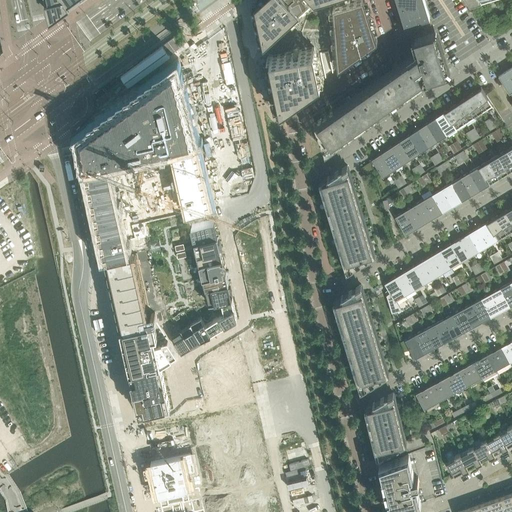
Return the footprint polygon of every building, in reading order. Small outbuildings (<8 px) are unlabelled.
[(48,0),(51,14),(71,0),(70,0),(48,0)] [(259,0),(255,4),(264,44),(267,57),(276,102),(278,111),(321,80),(325,77),(326,77),(333,72),(338,68),(377,40),(364,0),(259,0)] [(396,0),(405,26),(430,18),(424,0),(396,0)] [(409,59),(318,123),(332,143),(423,79),(417,70),(423,65),(427,79),(447,73),(434,32),(415,38),(418,49),(419,51),(419,53),(409,60),(409,59)] [(176,62),(78,134),(104,244),(116,241),(119,255),(133,252),(146,312),(155,310),(161,309),(161,311),(207,301),(193,237),(187,211),(212,205),(176,62)] [(499,75),(510,92),(511,90),(511,75),(508,69),(499,75)] [(481,87),(472,93),(483,110),(493,104),(486,94),(481,87)] [(472,93),(463,99),(474,116),(483,110),(472,93)] [(463,99),(454,105),(465,122),(474,116),(463,99)] [(454,105),(445,111),(456,128),(465,122),(454,105)] [(445,111),(436,117),(447,134),(456,128),(445,111)] [(436,117),(427,123),(438,140),(447,134),(436,117)] [(490,121),(494,127),(498,125),(493,119),(490,121)] [(427,123),(418,129),(429,146),(438,140),(427,123)] [(418,129),(408,135),(420,152),(429,146),(418,129)] [(472,132),(476,139),(480,136),(475,130),(472,132)] [(408,135),(399,140),(411,158),(420,152),(408,135)] [(399,140),(390,146),(402,163),(411,158),(399,140)] [(457,142),(454,144),(458,150),(462,148),(457,142)] [(390,146),(381,152),(393,169),(402,163),(390,146)] [(511,156),(507,149),(498,154),(509,173),(511,171),(511,156)] [(381,152),(372,159),(383,176),(393,169),(381,152)] [(438,153),(435,155),(439,162),(443,159),(438,153)] [(498,154),(489,160),(500,179),(509,173),(498,154)] [(489,160),(479,165),(491,184),(500,179),(489,160)] [(335,173),(332,174),(333,178),(323,181),(347,261),(360,257),(363,256),(364,256),(373,254),(349,173),(347,174),(346,171),(349,169),(347,166),(348,165),(342,168),(335,172),(335,173)] [(420,165),(417,167),(421,173),(425,171),(420,165)] [(479,165),(470,171),(481,190),(491,184),(479,165)] [(470,171),(461,176),(472,196),(481,190),(470,171)] [(398,178),(402,185),(406,182),(402,176),(398,178)] [(461,176),(451,182),(463,201),(472,196),(461,176)] [(451,182),(442,188),(453,207),(463,201),(451,182)] [(433,193),(444,212),(453,207),(442,188),(433,193)] [(430,189),(421,195),(424,199),(423,199),(435,218),(444,212),(433,193),(431,189),(430,189)] [(423,199),(414,204),(426,223),(435,218),(423,199)] [(414,204),(405,210),(416,229),(426,223),(414,204)] [(405,210),(395,216),(407,235),(416,229),(405,210)] [(511,220),(506,210),(497,215),(507,233),(511,229),(511,220)] [(497,215),(487,221),(498,238),(507,233),(497,215)] [(215,219),(191,224),(195,239),(218,233),(215,219)] [(487,221),(478,226),(489,244),(498,238),(487,221)] [(478,226),(469,232),(479,249),(489,244),(478,226)] [(469,232),(460,238),(470,255),(479,249),(469,232)] [(218,233),(195,239),(195,240),(197,250),(198,252),(221,246),(221,244),(222,244),(221,237),(219,238),(218,233)] [(460,238),(450,243),(461,261),(470,255),(460,238)] [(450,243),(441,249),(451,266),(461,261),(450,243)] [(221,246),(198,252),(200,261),(223,256),(223,252),(222,247),(221,247),(221,246)] [(441,249),(432,254),(442,272),(451,266),(441,249)] [(133,252),(105,258),(105,259),(121,328),(148,322),(147,318),(146,313),(133,253),(133,252)] [(432,254),(422,260),(433,277),(442,272),(432,254)] [(223,256),(200,261),(203,275),(227,270),(223,256)] [(422,260),(413,265),(424,283),(433,277),(422,260)] [(413,265),(404,271),(414,288),(424,283),(413,265)] [(227,270),(203,275),(206,286),(206,287),(226,282),(229,281),(227,270)] [(404,271),(395,276),(405,294),(414,288),(404,271)] [(395,276),(385,282),(390,292),(387,295),(392,312),(395,311),(396,311),(402,309),(396,299),(405,294),(395,276)] [(226,282),(206,287),(209,302),(218,300),(222,299),(229,297),(227,289),(228,289),(232,288),(231,282),(226,284),(226,282)] [(511,285),(510,282),(501,287),(511,306),(511,305),(511,285)] [(352,289),(349,292),(345,294),(346,297),(337,300),(361,380),(374,376),(378,375),(387,373),(363,292),(360,290),(363,288),(363,287),(361,285),(362,284),(361,284),(356,287),(352,289)] [(501,287),(491,292),(502,312),(511,306),(501,287)] [(491,292),(481,297),(492,317),(502,312),(491,292)] [(221,314),(206,323),(211,333),(237,317),(233,297),(222,299),(224,312),(221,314)] [(481,297),(472,303),(483,322),(492,317),(481,297)] [(472,303),(462,308),(473,327),(483,322),(472,303)] [(462,308),(453,313),(463,332),(473,327),(462,308)] [(148,322),(121,328),(121,329),(124,341),(124,343),(127,355),(127,357),(130,369),(130,370),(161,363),(177,353),(168,338),(166,335),(165,333),(163,329),(161,326),(164,325),(161,310),(156,311),(158,320),(157,320),(155,320),(148,322)] [(453,313),(444,318),(453,336),(454,336),(463,332),(453,313)] [(201,316),(191,322),(202,339),(211,335),(211,333),(206,323),(201,316)] [(444,318),(434,323),(444,341),(445,341),(455,337),(454,336),(453,336),(444,318)] [(191,322),(181,328),(192,345),(202,339),(191,322)] [(434,323),(425,329),(434,347),(435,346),(445,342),(445,341),(444,341),(434,323)] [(181,328),(172,334),(182,351),(184,349),(185,351),(190,347),(190,346),(192,345),(181,328)] [(425,329),(415,334),(425,352),(426,352),(436,348),(435,346),(434,347),(425,329)] [(241,334),(210,352),(219,393),(253,386),(241,334)] [(404,351),(410,348),(415,357),(416,357),(426,353),(426,352),(425,352),(415,334),(401,341),(404,351)] [(511,339),(511,340),(507,342),(502,345),(510,361),(511,359),(511,339)] [(493,350),(487,353),(496,368),(510,361),(502,345),(497,348),(493,350)] [(479,358),(473,361),(482,376),(481,376),(483,380),(498,372),(496,368),(487,353),(482,356),(479,358)] [(468,364),(464,366),(459,369),(467,384),(481,376),(482,376),(473,361),(468,364)] [(161,363),(130,370),(134,388),(135,390),(136,394),(140,413),(171,406),(161,363)] [(450,374),(445,376),(453,392),(467,384),(459,369),(454,372),(450,374)] [(436,381),(431,384),(439,400),(453,392),(445,376),(440,379),(440,380),(436,382),(436,381)] [(425,387),(422,389),(416,392),(425,409),(426,411),(440,403),(441,403),(439,400),(431,384),(425,387)] [(490,392),(493,396),(501,392),(500,392),(498,389),(499,388),(490,392)] [(395,396),(393,393),(394,392),(388,395),(384,397),(380,399),(377,401),(378,405),(368,407),(378,448),(392,445),(391,444),(395,444),(405,442),(394,400),(392,401),(392,398),(395,396),(395,395),(395,396)] [(490,392),(482,397),(483,396),(485,400),(484,401),(493,396),(490,392)] [(498,398),(501,403),(507,400),(504,395),(498,398)] [(498,398),(492,401),(495,406),(501,403),(498,398)] [(255,401),(221,408),(225,429),(236,426),(240,444),(263,439),(260,426),(262,425),(260,414),(258,415),(255,401)] [(470,403),(462,407),(464,411),(473,407),(472,406),(471,407),(469,403),(471,403),(470,403)] [(454,411),(456,415),(455,415),(455,416),(464,411),(462,407),(453,412),(454,411)] [(478,409),(472,412),(474,417),(480,414),(478,409)] [(210,411),(199,414),(204,436),(214,434),(210,411)] [(472,412),(465,415),(468,420),(474,417),(472,412)] [(199,414),(187,416),(192,438),(204,436),(199,414)] [(184,417),(143,426),(150,461),(191,452),(184,417)] [(442,418),(424,427),(425,426),(427,430),(426,430),(444,421),(442,422),(441,418),(442,418)] [(454,427),(451,422),(445,425),(448,431),(454,427)] [(506,422),(497,428),(499,431),(508,447),(509,447),(508,446),(511,443),(511,424),(508,426),(506,422)] [(445,425),(439,428),(442,434),(448,431),(445,425)] [(496,454),(495,453),(502,449),(503,450),(508,447),(499,431),(494,434),(495,435),(487,439),(487,438),(486,438),(495,454),(496,454)] [(486,438),(481,441),(482,442),(474,446),(474,445),(473,445),(482,462),(483,461),(482,460),(489,456),(490,457),(495,454),(486,438)] [(240,444),(234,445),(236,457),(266,451),(265,449),(267,449),(266,440),(264,440),(263,439),(240,444)] [(471,441),(466,444),(466,445),(458,450),(460,453),(469,469),(469,467),(476,463),(477,465),(482,462),(473,445),(471,441)] [(266,451),(236,457),(239,469),(245,467),(268,462),(268,461),(270,460),(268,452),(266,452),(266,451)] [(191,452),(150,461),(158,496),(189,489),(186,472),(195,470),(191,452)] [(409,453),(379,464),(382,476),(383,483),(386,482),(389,491),(386,492),(387,499),(388,499),(390,511),(397,511),(421,503),(417,485),(412,486),(411,484),(420,482),(418,476),(410,478),(409,476),(414,475),(409,454),(409,453)] [(455,457),(447,462),(455,475),(463,471),(464,472),(469,469),(460,453),(455,456),(455,457)] [(245,470),(240,472),(242,484),(249,482),(249,483),(272,477),(271,473),(272,473),(270,466),(269,465),(268,462),(245,467),(245,470)] [(272,477),(249,483),(252,495),(275,488),(275,487),(276,487),(274,478),(272,478),(272,477)] [(189,489),(158,496),(161,508),(159,508),(160,511),(204,511),(199,487),(189,489)] [(275,488),(252,495),(256,507),(281,501),(277,488),(275,488)] [(511,498),(510,493),(500,497),(505,511),(510,511),(511,511),(511,498)] [(493,511),(505,511),(500,497),(490,500),(493,511)] [(493,511),(490,500),(479,504),(482,511),(493,511)] [(283,511),(281,501),(256,507),(256,511),(283,511)]
